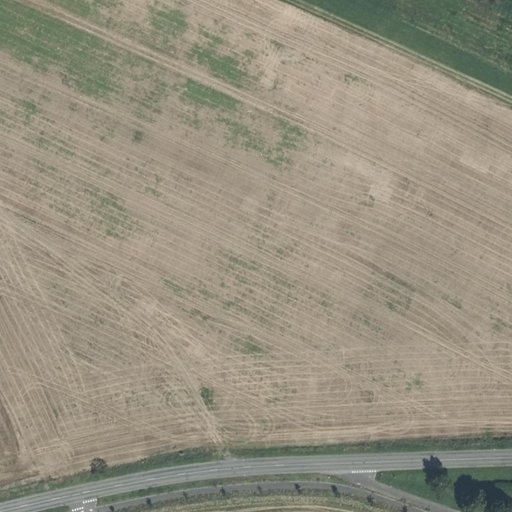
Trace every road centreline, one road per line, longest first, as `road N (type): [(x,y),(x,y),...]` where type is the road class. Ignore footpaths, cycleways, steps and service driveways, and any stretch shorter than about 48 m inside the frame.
road 1 (secondary): [(0,510),(232,467),(511,456)]
road 2 (track): [(296,0),(511,99)]
